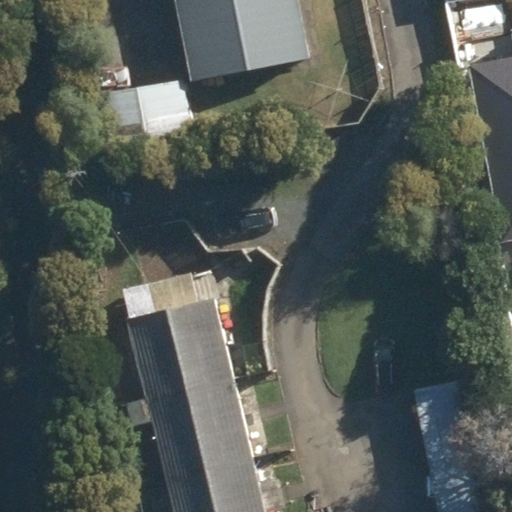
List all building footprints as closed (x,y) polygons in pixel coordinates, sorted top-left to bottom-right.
[(175,0),(192,82),(311,59),(299,0),(175,0)] [(511,28),(511,30),(511,55),(470,64),(503,239),(511,237),(511,28)] [(95,92),(106,172),(193,160),(182,80),(95,92)] [(151,425),(238,404),(214,298),(127,321),(151,425)] [(412,389),(436,511),(508,511),(483,375),(412,389)] [(165,480),(252,459),(238,404),(151,425),(165,480)] [(172,511),(264,511),(252,459),(165,480),(172,511)]
